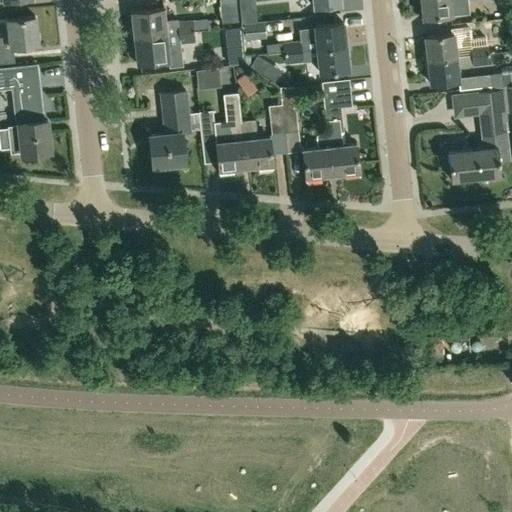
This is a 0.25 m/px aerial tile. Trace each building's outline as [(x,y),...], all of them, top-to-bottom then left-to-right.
[(219,0),(221,21),(238,20),(235,0),(219,0)] [(420,0),(422,17),(469,12),(467,0),(420,0)] [(131,10),(134,36),(193,30),(194,30),(204,29),(208,29),(206,18),(192,19),(177,21),(177,18),(164,20),(163,6),(131,10)] [(10,46),(38,43),(35,15),(7,18),(10,46)] [(285,51),(345,45),(342,21),(315,24),(316,37),(300,39),(300,40),(283,42),(275,43),(277,52),(285,51)] [(245,39),(266,37),(264,22),(243,24),(245,39)] [(217,48),(242,41),(238,25),(213,31),(217,48)] [(195,41),(194,30),(193,30),(134,36),(137,63),(169,59),(170,66),(182,65),(180,43),(195,41)] [(424,35),(427,59),(456,56),(456,55),(453,32),(424,35)] [(471,54),(488,52),(487,41),(470,43),(471,54)] [(347,69),(345,45),(285,51),(286,61),(302,59),(302,61),(318,59),(320,72),(347,69)] [(430,83),(458,80),(458,77),(457,67),(472,65),(490,63),(488,52),(471,54),(456,56),(427,59),(430,83)] [(283,70),(282,58),(268,59),(269,71),(283,70)] [(259,86),(247,70),(246,71),(236,79),(247,95),(259,86)] [(36,109),(32,72),(11,74),(12,91),(14,90),(16,111),(17,111),(19,122),(18,122),(18,125),(7,126),(9,152),(21,151),(21,154),(49,151),(46,119),(36,120),(35,109),(36,109)] [(490,85),(490,86),(503,85),(501,72),(459,76),(458,77),(458,80),(459,88),(480,86),(490,85)] [(324,108),(352,105),(348,78),(321,81),(324,108)] [(359,90),(379,90),(379,80),(359,80),(359,90)] [(503,85),(490,86),(490,90),(477,91),(483,147),(447,151),(451,179),(500,173),(497,145),(507,143),(504,119),(507,119),(507,118),(508,118),(505,85),(503,85)] [(280,86),(281,103),(284,132),(298,130),(294,86),(280,86)] [(187,114),(186,106),(184,89),(160,92),(163,122),(165,122),(166,132),(148,134),(151,165),(153,165),(154,168),(165,167),(165,164),(185,162),(181,131),(189,130),(187,114)] [(216,141),(218,169),(219,173),(233,172),(232,168),(245,167),(240,120),(237,92),(224,93),(227,121),(229,140),(216,141)] [(281,103),(268,105),(271,133),(284,132),(281,103)] [(201,139),(215,137),(212,110),(198,111),(198,113),(199,118),(200,129),(201,139)] [(198,113),(187,114),(189,130),(200,129),(199,118),(198,113)] [(327,133),(331,173),(344,172),(345,176),(359,174),(355,142),(341,144),(338,118),(325,120),(327,133)] [(240,120),(245,167),(257,165),(258,169),(272,168),(271,164),(270,153),(269,136),(264,136),(255,137),(253,119),(240,120)] [(320,175),(331,173),(327,133),(316,134),(317,147),(302,148),(302,149),(302,150),(305,176),(306,180),(320,179),(320,175)] [(83,287),(84,276),(77,276),(76,286),(83,287)]
